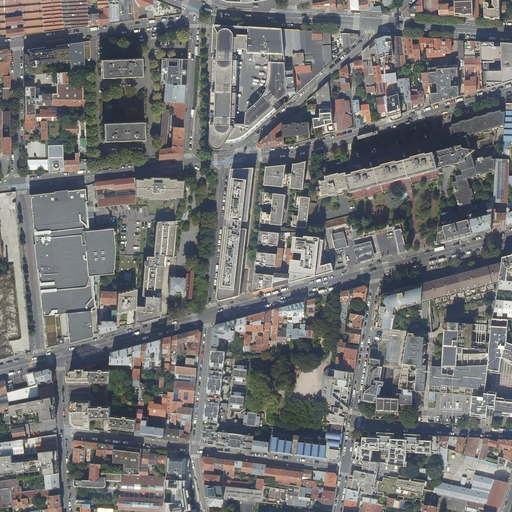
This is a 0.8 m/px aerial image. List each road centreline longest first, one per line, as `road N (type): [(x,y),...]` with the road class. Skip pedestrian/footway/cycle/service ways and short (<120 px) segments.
road 1 (residential): [(511,87),(299,149),(234,157)]
road 2 (residential): [(234,157),(366,41),(370,22)]
road 3 (residential): [(41,360),(19,181)]
road 4 (residential): [(16,41),(193,19)]
road 5 (residential): [(19,181),(187,162)]
road 6 (primary): [(372,273),(209,315)]
road 7 (residential): [(353,424),(511,434)]
road 8 (residential): [(226,158),(209,315)]
road 9 (primary): [(209,315),(58,355)]
road 10 (unclassified): [(346,467),(194,450)]
road 11 (unclassified): [(372,273),(353,424)]
road 12 (primary): [(511,236),(372,273)]
road 13 (residential): [(193,19),(187,162)]
road 14 (residential): [(16,41),(19,181)]
road 15 (residential): [(194,450),(209,315)]
road 16 (unclassified): [(63,435),(194,450)]
